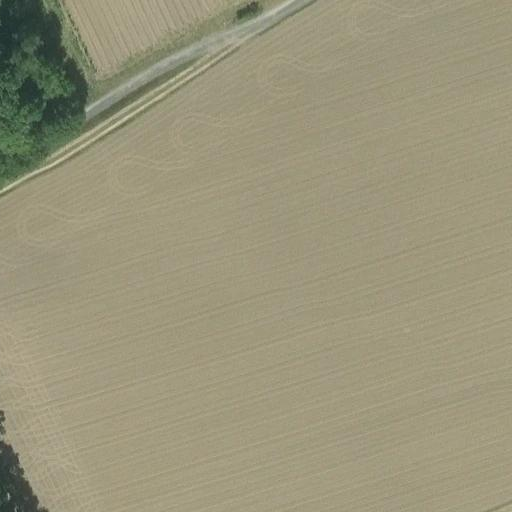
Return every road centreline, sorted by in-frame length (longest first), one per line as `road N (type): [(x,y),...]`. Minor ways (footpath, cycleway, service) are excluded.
road 1 (track): [(289,0),(0,159)]
road 2 (track): [(263,12),(245,33),(0,181)]
